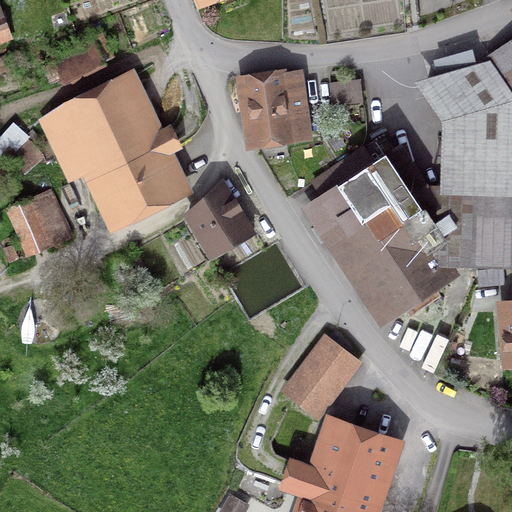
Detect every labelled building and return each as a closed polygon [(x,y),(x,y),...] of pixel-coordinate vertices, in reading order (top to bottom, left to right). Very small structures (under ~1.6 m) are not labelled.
[(91,37),(51,58),(63,83),(103,62),(91,37)] [(511,44),(488,60),(491,64),(511,95),(511,44)] [(456,62),(477,59),(475,47),(454,50),(456,62)] [(0,54),(0,71),(13,67),(8,52),(0,54)] [(511,190),(511,186),(511,95),(491,64),(427,82),(451,118),(448,188),(477,189),(511,190)] [(242,80),(250,142),(306,133),(297,71),(242,80)] [(169,130),(150,138),(123,80),(67,107),(44,123),(71,176),(83,170),(110,223),(176,190),(158,155),(177,146),(169,130)] [(330,84),(332,104),(361,100),(359,80),(330,84)] [(14,123),(4,134),(18,146),(27,135),(14,123)] [(28,139),(9,156),(23,172),(42,155),(28,139)] [(426,251),(442,240),(440,236),(455,226),(448,215),(432,225),(385,153),(338,185),(340,188),(321,201),(394,311),(444,278),(426,251)] [(215,251),(246,233),(219,189),(192,213),(215,251)] [(474,264),(509,265),(511,230),(511,190),(477,189),(474,264)] [(5,209),(24,255),(66,239),(48,192),(5,209)] [(477,270),(478,284),(504,283),(503,268),(477,270)] [(326,340),(288,390),(316,412),(354,361),(326,340)] [(322,472),(294,463),(286,485),(315,495),(308,511),(363,511),(375,511),(382,493),(371,489),(388,441),(339,424),(322,472)] [(231,496),(221,511),(242,511),(246,505),(231,496)]
